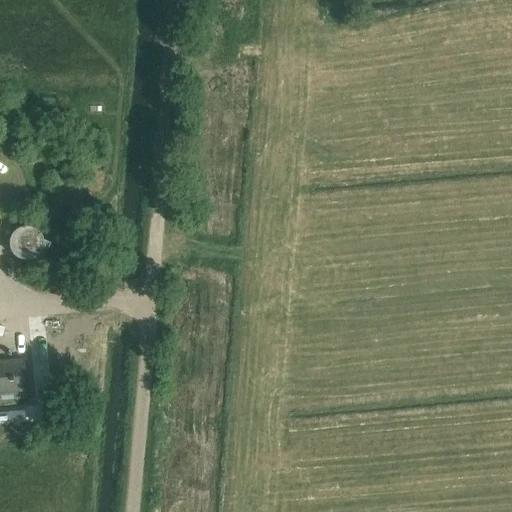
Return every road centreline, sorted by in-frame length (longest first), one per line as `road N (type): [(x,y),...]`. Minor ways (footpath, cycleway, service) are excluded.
road 1 (track): [(170,0),(144,307)]
road 2 (unclassified): [(128,511),(144,307)]
